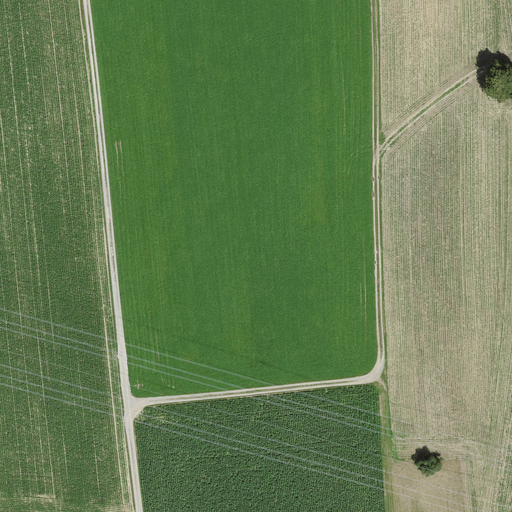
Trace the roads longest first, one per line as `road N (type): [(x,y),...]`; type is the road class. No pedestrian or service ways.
road 1 (track): [(82,0),(138,511)]
road 2 (track): [(380,379),(371,0)]
road 3 (track): [(126,402),(380,379)]
road 4 (track): [(375,159),(467,76),(511,57)]
road 5 (track): [(386,511),(380,379)]
